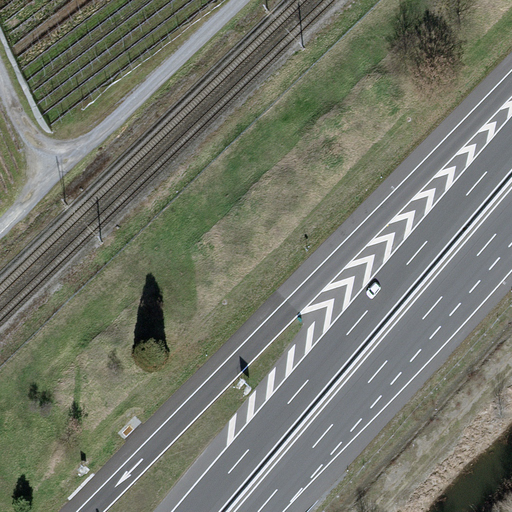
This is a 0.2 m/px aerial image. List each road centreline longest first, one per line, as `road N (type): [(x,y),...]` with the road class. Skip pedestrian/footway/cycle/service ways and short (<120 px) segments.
road 1 (motorway): [(511,140),(194,511)]
road 2 (motorway): [(259,511),(511,216)]
road 3 (track): [(216,0),(33,168)]
